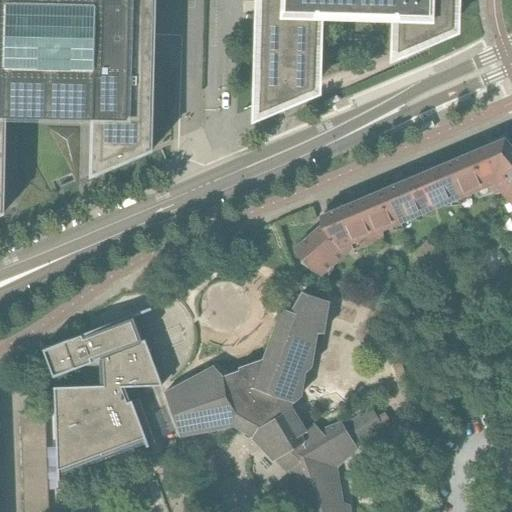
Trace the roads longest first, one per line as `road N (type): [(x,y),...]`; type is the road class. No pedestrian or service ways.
road 1 (tertiary): [(55,263),(346,137)]
road 2 (tertiary): [(511,46),(413,93),(346,137)]
road 3 (tertiary): [(346,137),(511,69)]
